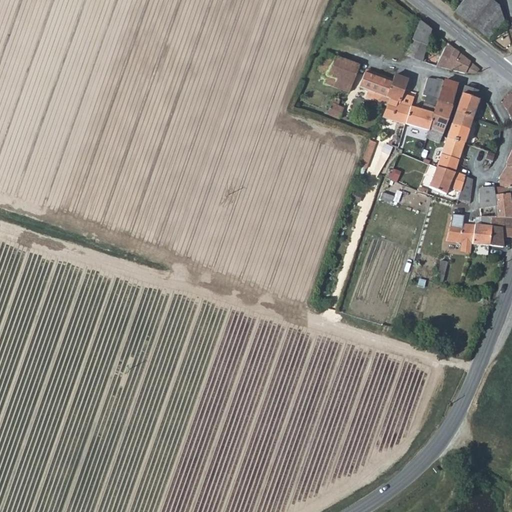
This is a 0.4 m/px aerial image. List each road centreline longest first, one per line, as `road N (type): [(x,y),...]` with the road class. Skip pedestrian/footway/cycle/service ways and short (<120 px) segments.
road 1 (secondary): [(353,511),(435,447),(460,406),(511,273)]
road 2 (unknown): [(477,366),(290,314)]
